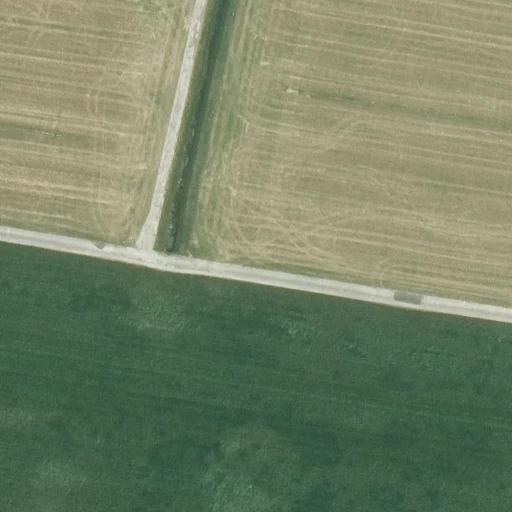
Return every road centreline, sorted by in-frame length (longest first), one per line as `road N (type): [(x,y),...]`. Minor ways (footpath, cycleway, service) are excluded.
road 1 (track): [(0,233),(511,316)]
road 2 (track): [(143,255),(201,0)]
